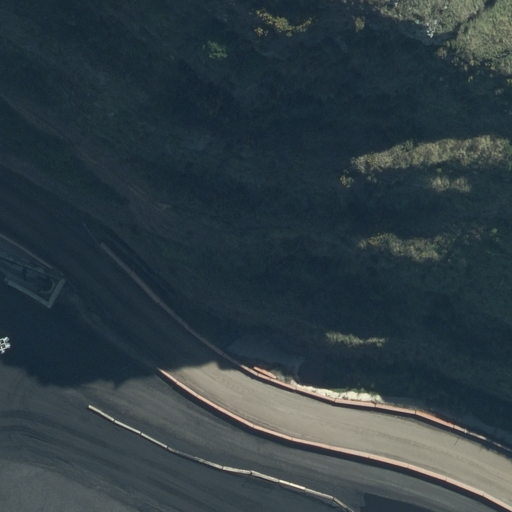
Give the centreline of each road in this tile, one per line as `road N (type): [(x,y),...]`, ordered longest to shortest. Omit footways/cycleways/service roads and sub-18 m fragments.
road 1 (track): [(0,207),(92,262),(156,333),(215,382),(250,400),(434,442),(511,477)]
road 2 (track): [(0,295),(203,425),(471,511)]
